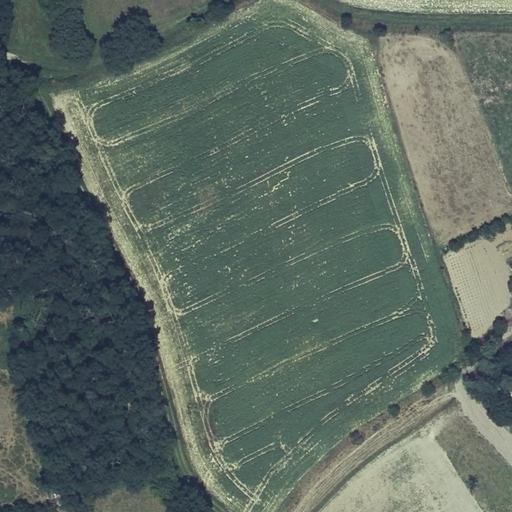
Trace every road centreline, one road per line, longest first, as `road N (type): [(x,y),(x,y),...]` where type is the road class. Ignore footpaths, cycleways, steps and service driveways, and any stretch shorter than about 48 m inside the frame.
road 1 (track): [(300,511),(369,444),(511,339)]
road 2 (track): [(511,21),(350,18),(315,0)]
road 3 (track): [(218,0),(106,54),(35,67)]
